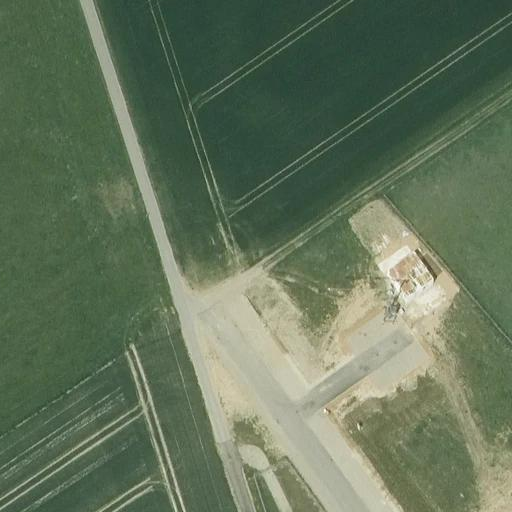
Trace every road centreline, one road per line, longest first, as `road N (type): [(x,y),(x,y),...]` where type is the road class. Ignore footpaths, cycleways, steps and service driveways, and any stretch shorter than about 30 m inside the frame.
road 1 (track): [(248,511),(85,0)]
road 2 (track): [(186,315),(207,309),(511,97)]
road 3 (residential): [(356,511),(207,309)]
